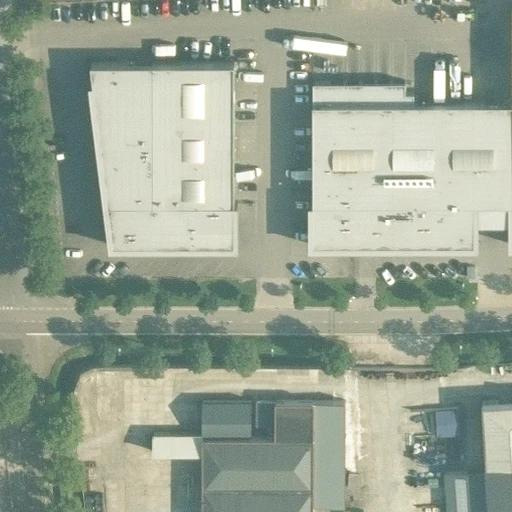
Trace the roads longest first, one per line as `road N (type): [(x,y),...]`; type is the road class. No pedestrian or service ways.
road 1 (unknown): [(277,28),(91,29),(74,48),(70,72),(99,240),(126,261),(274,262)]
road 2 (tertiary): [(15,321),(511,320)]
road 3 (unknown): [(274,262),(277,28)]
road 4 (unknown): [(277,28),(509,27)]
road 5 (unclassified): [(38,511),(15,321)]
road 6 (unclassified): [(15,321),(0,178)]
